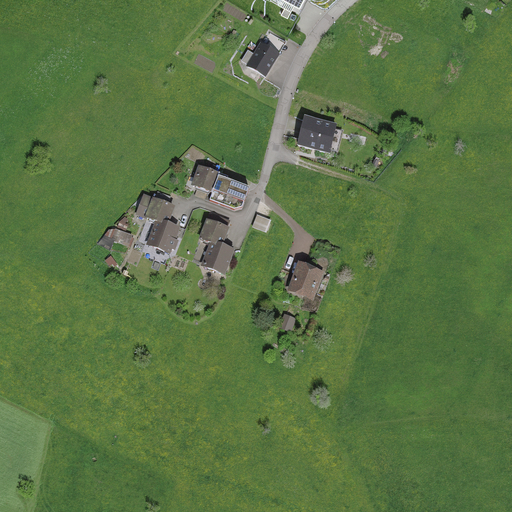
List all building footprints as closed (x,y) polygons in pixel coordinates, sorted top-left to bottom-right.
[(247,68),(264,79),(277,57),(260,47),(247,68)] [(336,123),(305,116),(298,144),(329,151),(336,123)] [(212,195),(218,179),(219,177),(199,169),(192,188),(212,195)] [(212,195),(209,203),(233,212),(237,203),(243,205),(248,191),(218,179),(212,195)] [(170,198),(157,193),(154,199),(167,205),(170,198)] [(144,198),(137,216),(157,224),(165,227),(165,226),(172,209),(144,198)] [(226,230),(228,223),(211,216),(208,223),(207,223),(200,241),(211,245),(220,248),(226,231),(226,230)] [(165,227),(157,224),(148,246),(168,254),(169,250),(173,252),(176,243),(173,241),(177,231),(165,226),(165,227)] [(112,240),(127,246),(130,238),(115,232),(112,240)] [(211,245),(202,267),(222,275),(231,252),(220,248),(211,245)] [(319,275),(299,268),(290,291),(310,299),(319,275)]
